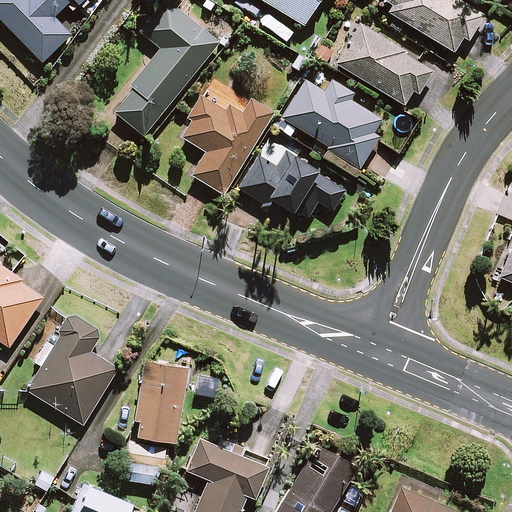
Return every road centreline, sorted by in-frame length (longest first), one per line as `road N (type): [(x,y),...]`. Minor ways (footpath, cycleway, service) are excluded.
road 1 (tertiary): [(0,154),(75,214),(168,264),(382,346)]
road 2 (tertiary): [(382,346),(442,193),(476,132),(511,96)]
road 3 (unknown): [(0,149),(101,0)]
road 4 (tertiary): [(382,346),(511,416)]
